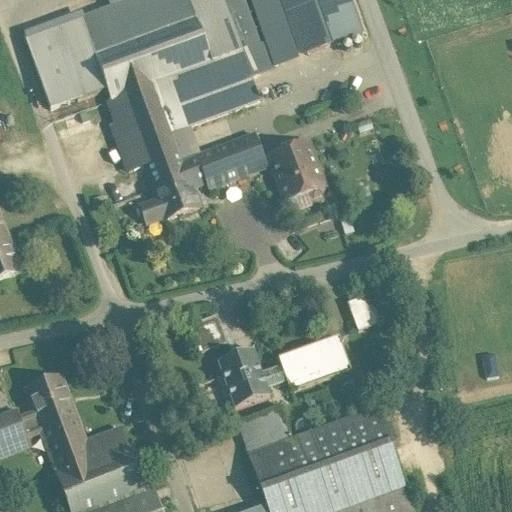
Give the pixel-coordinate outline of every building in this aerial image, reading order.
[(221,0),(143,0),(25,44),(50,112),(106,93),(110,103),(120,100),(134,139),(144,166),(157,161),(166,187),(188,180),(181,162),(181,161),(172,136),(259,104),(221,0)] [(361,37),(348,0),(285,0),(306,56),(361,37)] [(361,41),(339,49),(343,60),(365,52),(361,41)] [(134,139),(120,100),(110,103),(125,142),(134,139)] [(255,139),(198,161),(206,182),(205,183),(208,192),(246,178),(245,175),(265,167),(255,139)] [(316,148),(269,165),(273,176),(288,216),(335,199),(316,148)] [(188,180),(166,187),(157,161),(144,166),(143,167),(157,203),(140,209),(147,227),(163,221),(164,223),(200,210),(192,188),(205,183),(206,182),(198,161),(187,165),(181,161),(181,162),(188,180)] [(6,237),(0,239),(0,283),(21,275),(6,237)] [(374,296),(347,306),(358,334),(384,324),(374,296)] [(216,319),(188,329),(198,357),(227,347),(216,319)] [(338,340),(278,361),(286,384),(290,395),(350,373),(338,340)] [(253,353),(217,366),(234,413),(270,400),(267,391),(286,384),(281,368),(261,376),(253,353)] [(61,379),(25,393),(34,416),(21,421),(28,439),(41,434),(57,478),(126,451),(119,433),(86,445),(61,379)] [(278,409),(238,424),(248,452),(246,453),(248,458),(290,442),(278,409)] [(290,442),(248,458),(267,508),(267,511),(415,511),(407,487),(406,487),(378,411),(290,442)] [(17,412),(0,418),(0,452),(29,442),(21,421),(17,412)] [(181,423),(169,428),(173,438),(185,433),(181,423)] [(126,451),(57,478),(69,511),(101,511),(143,496),(126,451)] [(143,496),(101,511),(158,511),(151,492),(143,496)]
